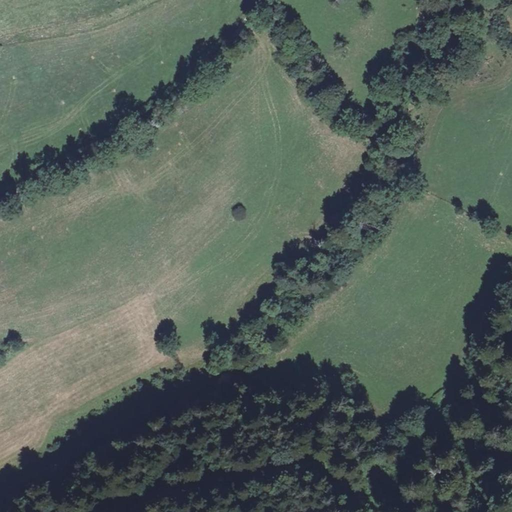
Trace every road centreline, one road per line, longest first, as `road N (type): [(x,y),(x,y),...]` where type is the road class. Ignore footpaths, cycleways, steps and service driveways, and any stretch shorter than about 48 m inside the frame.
road 1 (track): [(0,200),(90,152),(182,85),(262,0)]
road 2 (track): [(0,482),(164,391)]
